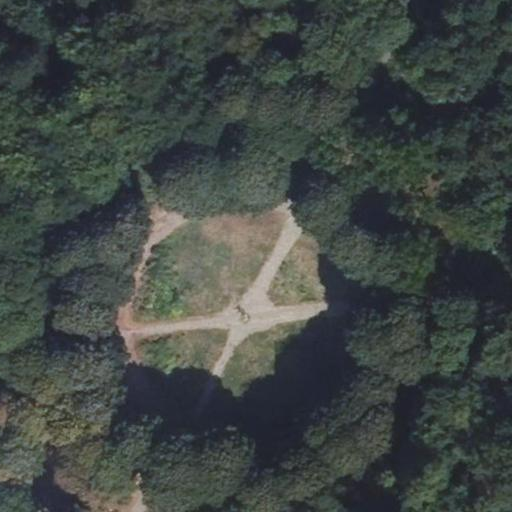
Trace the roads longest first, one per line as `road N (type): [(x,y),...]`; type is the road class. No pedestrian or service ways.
road 1 (track): [(135,250),(160,219),(194,198),(233,188),(303,203),(336,228),(361,267),(370,310),(365,349),(323,413),(249,440),(210,436),(149,399),(128,365),(118,327),(120,287)]
road 2 (track): [(419,0),(132,511)]
road 3 (track): [(0,340),(511,299)]
road 4 (track): [(493,82),(235,320)]
road 5 (track): [(235,320),(310,0)]
road 6 (track): [(235,320),(229,0)]
road 7 (track): [(235,320),(193,511)]
